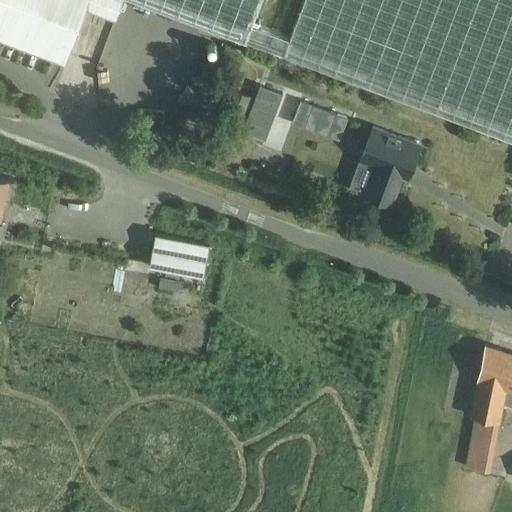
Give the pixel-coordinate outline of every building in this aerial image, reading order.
[(511,0),(302,0),(289,38),(251,24),(259,0),(0,0),(0,35),(65,60),(85,5),(116,16),(121,0),(137,0),(511,140),(511,0)] [(283,56),(278,71),(292,76),(297,62),(283,56)] [(242,131),(265,139),(283,92),(260,84),(242,131)] [(231,101),(227,110),(242,117),(245,107),(250,95),(236,89),(231,101)] [(292,122),(339,140),(348,117),(301,99),(292,122)] [(361,159),(350,187),(391,202),(402,174),(405,166),(410,168),(419,144),(373,126),(361,159)] [(133,147),(129,154),(172,178),(176,170),(133,147)] [(155,232),(149,263),(203,274),(209,242),(155,232)] [(511,406),(511,353),(485,344),(471,415),(476,416),(466,466),(489,470),(503,403),(511,406)]
